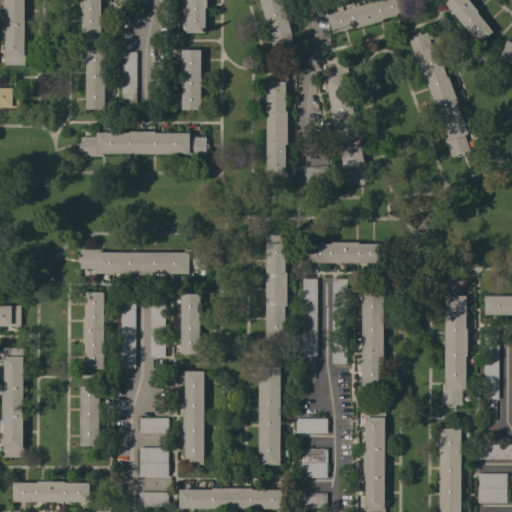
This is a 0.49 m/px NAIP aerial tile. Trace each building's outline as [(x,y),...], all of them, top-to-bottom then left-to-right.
[(4,0),(24,0),(24,33),(26,33),(25,65),(4,65),(4,50),(6,50),(6,26),(4,26),(4,0)] [(101,0),(101,32),(82,32),(82,7),(81,7),(81,0),(101,0)] [(187,32),(187,0),(208,0),(208,7),(206,7),(206,18),(207,18),(207,22),(206,22),(206,32),(187,32)] [(283,0),(297,49),(276,55),(260,0),(283,0)] [(377,0),(403,0),(407,12),(383,19),(384,20),(358,27),(357,26),(333,33),(328,14),(377,0)] [(470,0),(479,11),(478,12),(494,31),(479,43),(461,21),(460,22),(457,18),(458,17),(451,9),(450,10),(447,6),(448,5),(443,0),(470,0)] [(458,102),(457,102),(469,133),(464,135),(470,150),(464,152),(465,154),(458,157),(458,155),(451,157),(444,136),(447,135),(419,58),(416,59),(408,39),(416,36),(415,34),(420,32),(421,34),(427,32),(428,33),(434,30),(436,36),(429,39),(432,47),(436,45),(448,77),(449,77),(458,102)] [(511,41),(511,61),(500,56),(507,39),(511,41)] [(86,48),(106,49),(105,109),(86,109),(86,48)] [(182,109),(182,49),(202,49),(202,56),(202,62),(201,62),(201,85),(202,85),(202,99),(202,109),(182,109)] [(136,109),(121,109),(122,51),(137,51),(136,109)] [(352,184),(349,168),(344,169),(338,137),(336,137),(331,110),(332,110),(326,78),(331,77),(327,61),(332,60),(332,57),(338,56),(339,59),(346,57),(350,78),(347,78),(364,159),(367,158),(371,180),(352,184)] [(166,109),(151,109),(151,63),(166,63),(166,109)] [(267,72),(288,72),(288,96),(287,96),(287,110),(288,110),(288,144),(286,144),(286,159),(287,159),(287,182),(267,182),(267,72)] [(0,107),(0,86),(21,86),(21,107),(0,107)] [(130,132),(130,131),(156,131),(156,132),(190,132),(190,136),(206,136),(206,157),(184,157),(184,154),(103,153),(103,156),(81,156),(81,150),(79,150),(79,142),(81,142),(81,136),(97,136),(97,132),(130,132)] [(328,165),(329,180),(297,183),(295,168),(328,165)] [(287,234),(287,258),(286,258),(286,272),(287,272),(287,307),(285,307),(285,324),(287,324),(287,344),(265,343),(266,234),(287,234)] [(308,243),(332,243),(332,242),(360,242),(360,243),(384,243),(384,262),(308,262),(308,243)] [(157,273),(157,274),(130,274),(130,273),(96,273),(96,268),(80,268),(80,262),(78,262),(78,256),(80,256),(80,249),(102,249),(102,252),(184,252),(184,249),(205,249),(205,269),(190,269),(190,273),(157,273)] [(316,357),(302,357),(302,278),(317,278),(316,357)] [(346,364),(331,364),(331,279),(346,279),(346,364)] [(441,383),(444,383),(444,301),(441,301),(441,279),(461,279),(461,295),(465,295),(465,329),(466,329),(466,355),(466,356),(465,356),(465,374),(465,389),(461,389),(460,405),(454,405),(454,407),(452,407),(448,407),(448,405),(441,405),(441,383)] [(384,287),(384,393),(362,392),(362,287),(384,287)] [(85,368),(85,344),(84,344),(84,316),(85,316),(85,292),(105,292),(104,368),(85,368)] [(120,292),(135,292),(135,368),(120,368),(120,292)] [(151,292),(165,292),(165,327),(150,327),(151,292)] [(181,293),(200,293),(200,353),(181,353),(181,293)] [(511,296),(511,315),(484,315),(484,296),(511,296)] [(21,326),(0,326),(0,305),(21,305),(21,326)] [(482,399),(482,333),(497,332),(497,399),(482,399)] [(150,333),(165,333),(165,356),(150,356),(150,333)] [(3,347),(24,347),(24,379),(23,379),(23,457),(2,457),(2,442),(4,442),(4,418),(2,418),(2,385),(4,385),(4,366),(3,366),(3,347)] [(281,465),(259,464),(259,359),(281,359),(281,465)] [(184,431),(184,404),(185,404),(185,370),(204,371),(204,380),(205,380),(205,384),(204,384),(204,406),(205,406),(205,410),(204,410),(204,425),(205,425),(205,429),(204,429),(204,450),(205,450),(205,454),(204,454),(204,464),(185,464),(185,431),(184,431)] [(81,385),(100,385),(99,446),(80,446),(81,385)] [(385,511),(366,511),(366,480),(364,480),(364,478),(358,478),(358,470),(364,470),(364,446),(366,446),(367,418),(362,418),(362,410),(386,411),(385,511)] [(169,418),(169,433),(140,432),(140,417),(169,418)] [(327,418),(327,433),(296,432),(296,418),(327,418)] [(438,511),(439,428),(460,428),(460,511),(438,511)] [(476,459),(476,444),(511,444),(511,459),(476,459)] [(168,447),(168,476),(139,476),(139,447),(168,447)] [(327,477),(296,477),(296,448),(327,448),(327,477)] [(505,473),(505,503),(476,502),(476,472),(505,473)] [(13,502),(13,482),(38,482),(38,481),(65,481),(65,482),(90,482),(90,501),(13,502)] [(180,489),(213,489),(213,487),(253,488),(253,489),(285,489),(285,509),(180,508),(180,489)] [(168,492),(168,507),(139,506),(139,492),(168,492)] [(327,507),(295,507),(296,492),(327,492),(327,507)]
